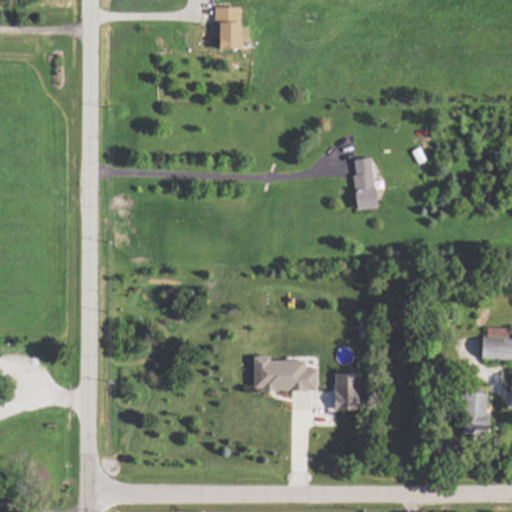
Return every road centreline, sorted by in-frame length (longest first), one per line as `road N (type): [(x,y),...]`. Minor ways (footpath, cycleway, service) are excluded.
road 1 (residential): [(86,491),(83,0)]
road 2 (residential): [(86,491),(511,489)]
